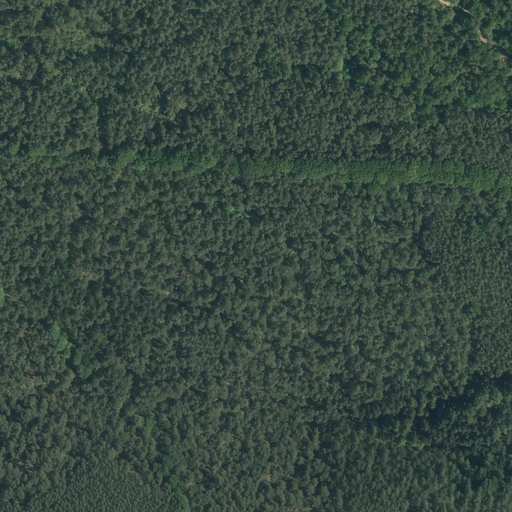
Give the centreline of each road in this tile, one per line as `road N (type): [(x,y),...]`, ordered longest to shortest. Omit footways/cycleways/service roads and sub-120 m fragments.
road 1 (track): [(153,193),(161,221),(252,281),(308,299),(327,327),(360,332),(405,324),(431,332),(467,360)]
road 2 (track): [(199,0),(256,46),(377,112),(364,162)]
road 3 (track): [(511,95),(401,68),(335,0)]
road 4 (track): [(0,287),(153,193)]
road 5 (track): [(127,402),(36,307),(0,291)]
road 6 (track): [(364,162),(456,165),(511,184)]
road 7 (track): [(364,162),(217,154)]
road 8 (track): [(0,19),(103,100)]
road 9 (track): [(194,511),(167,454),(127,402)]
road 10 (track): [(127,402),(61,511)]
road 11 (track): [(106,150),(105,160),(79,178),(0,206)]
